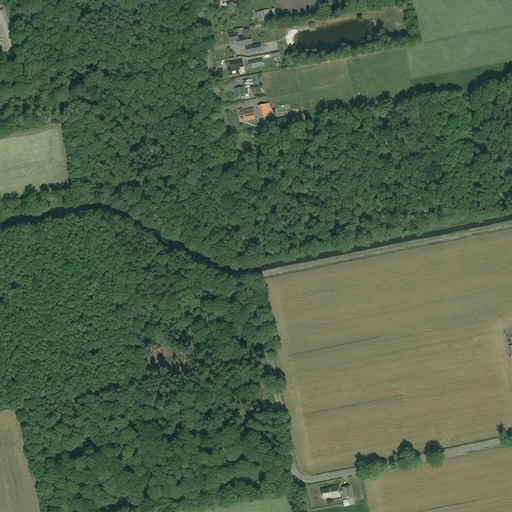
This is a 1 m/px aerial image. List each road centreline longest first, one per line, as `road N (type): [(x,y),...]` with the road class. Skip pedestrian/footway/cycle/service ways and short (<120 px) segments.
road 1 (unclassified): [(297,475),(194,0)]
road 2 (track): [(251,275),(226,277),(111,213),(0,229)]
road 3 (unclassified): [(297,475),(313,480),(511,440)]
road 4 (track): [(302,478),(158,511)]
